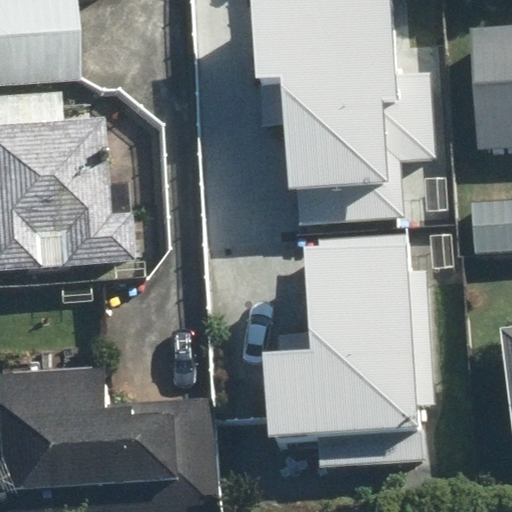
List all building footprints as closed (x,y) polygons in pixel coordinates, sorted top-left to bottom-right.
[(72,4),(0,2),(0,97),(71,99),(72,4)] [(389,205),(388,8),(311,9),(311,28),(254,28),(254,110),(283,110),(283,205),(389,205)] [(511,45),(471,49),(480,166),(511,163),(511,45)] [(51,112),(0,112),(0,290),(120,289),(120,229),(95,230),(94,132),(51,132),(51,112)] [(511,213),(474,215),(476,267),(511,265),(511,213)] [(403,250),(301,257),(309,379),(261,382),(266,467),(418,457),(403,250)] [(511,349),(500,350),(510,466),(511,465),(511,349)] [(108,383),(3,384),(5,511),(217,511),(216,415),(109,417),(108,383)]
